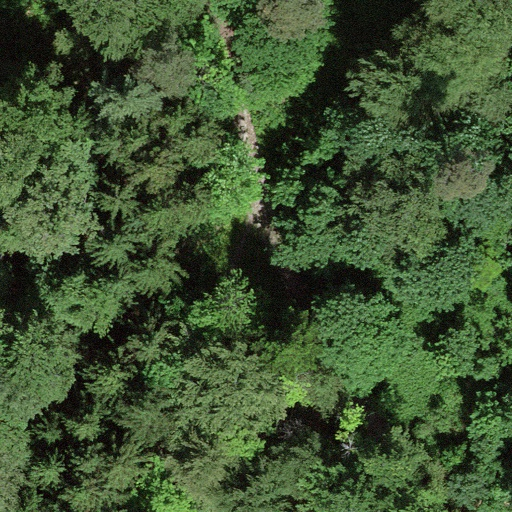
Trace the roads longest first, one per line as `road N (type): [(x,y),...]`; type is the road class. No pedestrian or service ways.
road 1 (track): [(247,170),(305,319),(429,511)]
road 2 (track): [(143,511),(191,406),(247,170)]
